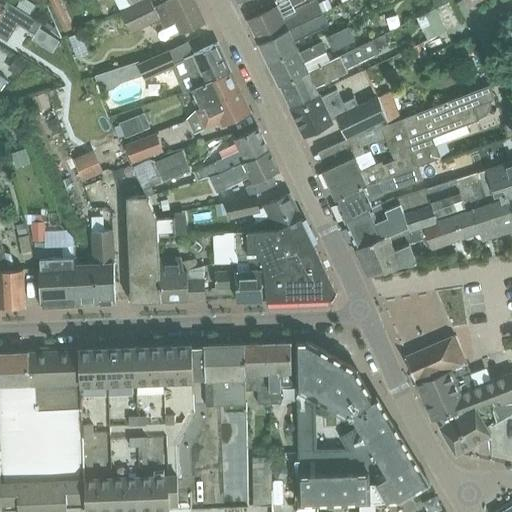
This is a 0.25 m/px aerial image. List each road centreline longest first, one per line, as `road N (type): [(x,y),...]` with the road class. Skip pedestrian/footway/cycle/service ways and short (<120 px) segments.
road 1 (residential): [(0,330),(360,310)]
road 2 (unclassified): [(360,310),(214,0)]
road 3 (unclassified): [(457,498),(360,310)]
road 4 (unclassified): [(360,310),(377,292),(511,268)]
